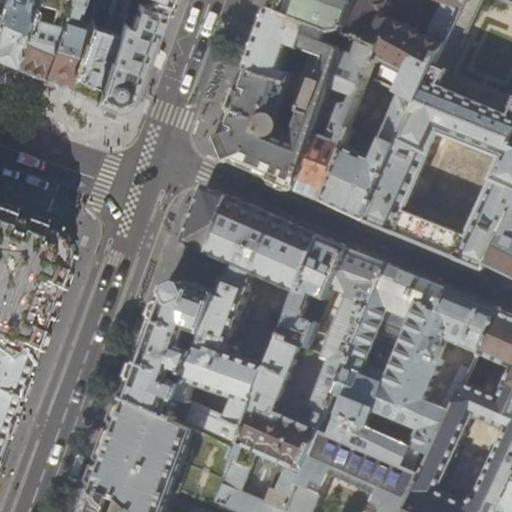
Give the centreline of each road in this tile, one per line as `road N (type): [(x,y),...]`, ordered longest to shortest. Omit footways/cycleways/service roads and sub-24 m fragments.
road 1 (residential): [(511,298),(159,154)]
road 2 (secondary): [(143,195),(30,511)]
road 3 (secondary): [(215,0),(159,154)]
road 4 (tertiary): [(0,144),(143,195)]
